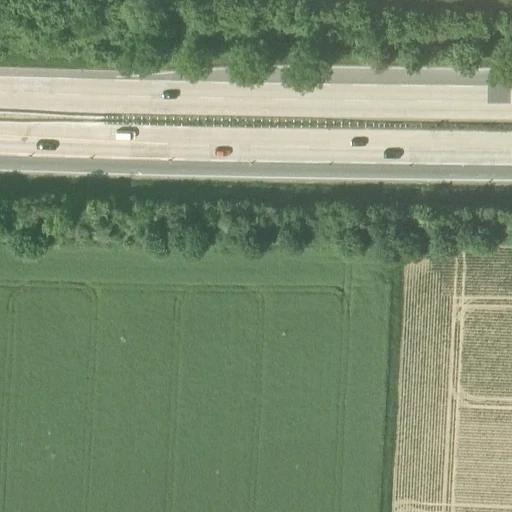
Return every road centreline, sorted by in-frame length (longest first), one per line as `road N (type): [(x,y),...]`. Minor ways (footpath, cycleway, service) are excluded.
road 1 (motorway): [(0,142),(511,153)]
road 2 (motorway): [(511,98),(0,91)]
